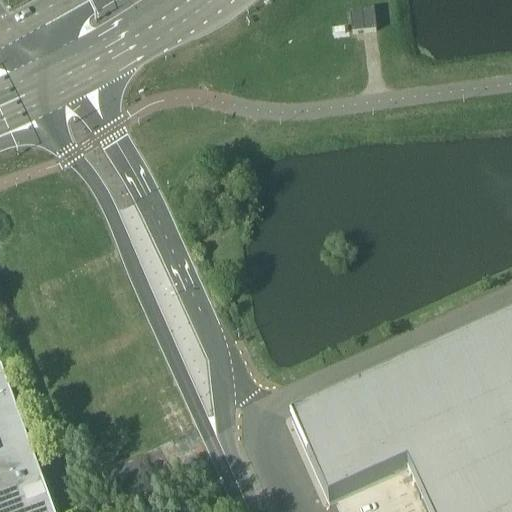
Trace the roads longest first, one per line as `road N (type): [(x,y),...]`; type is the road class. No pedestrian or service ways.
road 1 (unclassified): [(29,94),(100,193),(191,403),(218,444),(216,365),(167,243),(71,74)]
road 2 (secondary): [(71,74),(194,0)]
